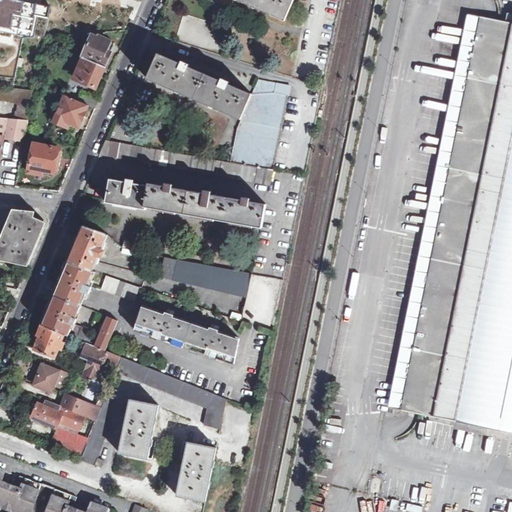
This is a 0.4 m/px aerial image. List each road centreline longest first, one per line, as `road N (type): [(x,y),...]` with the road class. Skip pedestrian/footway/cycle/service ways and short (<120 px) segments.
road 1 (residential): [(292,511),(397,0)]
road 2 (unclassified): [(154,0),(64,205)]
road 3 (unknown): [(31,278),(222,372)]
road 4 (unclassified): [(64,205),(0,349)]
